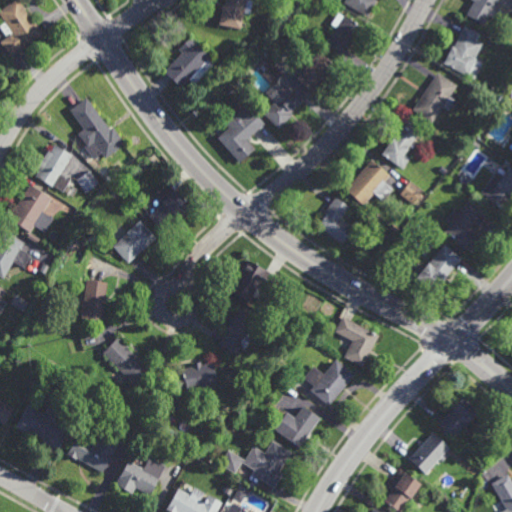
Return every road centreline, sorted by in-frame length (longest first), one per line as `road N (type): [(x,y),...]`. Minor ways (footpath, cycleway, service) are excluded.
road 1 (tertiary): [(77,0),(156,116),(219,187),(302,255),(454,342)]
road 2 (residential): [(428,0),(350,120),(248,212)]
road 3 (residential): [(454,342),(381,418),(316,511)]
road 4 (residential): [(248,212),(207,244),(183,285),(165,291),(163,311),(172,318),(190,312),(183,285)]
road 5 (residential): [(103,38),(50,80),(0,148)]
